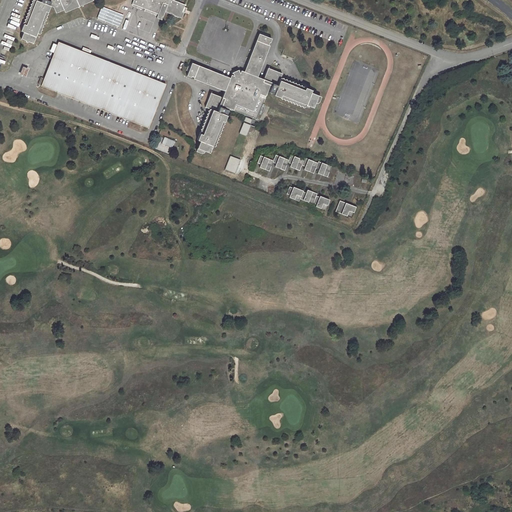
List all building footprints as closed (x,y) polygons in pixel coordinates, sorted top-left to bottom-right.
[(32,0),(20,32),(23,33),(20,39),(32,44),(36,34),(38,35),(49,7),(53,8),(56,14),(63,10),(65,13),(79,7),(93,1),(92,0),(132,0),(130,6),(141,10),(141,8),(144,9),(144,11),(156,16),(156,18),(161,20),(164,12),(180,19),(182,13),(184,14),(185,11),(186,8),(184,8),(183,8),(184,5),(171,0),(32,0)] [(95,19),(116,28),(121,17),(112,13),(100,7),(95,19)] [(254,119),(268,85),(271,86),(268,93),(271,94),(274,87),(276,88),(272,96),(304,108),(305,107),(308,108),(308,107),(312,108),(313,104),(316,104),(318,103),(319,97),(310,93),(311,91),(304,88),(280,78),(281,74),(268,68),(262,80),(256,77),(268,46),(266,45),(268,42),(269,43),(271,39),(270,39),(257,34),(243,72),(240,71),(239,74),(237,70),(231,73),(233,76),(230,75),(229,78),(191,63),(186,76),(190,78),(190,76),(193,78),(193,79),(224,91),(221,98),(210,94),(204,107),(209,109),(197,138),(196,141),(199,142),(195,152),(199,154),(204,153),(204,152),(209,153),(209,151),(211,152),(212,147),(213,147),(226,116),(218,113),(219,111),(226,114),(227,110),(221,108),(221,106),(254,119)] [(128,121),(148,128),(164,84),(57,42),(40,87),(56,92),(128,121)] [(280,55),(293,59),(295,54),(282,50),(280,55)] [(22,66),(19,74),(25,77),(28,69),(22,66)] [(341,97),(334,113),(344,117),(346,113),(350,115),(355,103),(341,97)] [(239,133),(246,136),(252,120),(245,117),(239,133)] [(161,144),(171,148),(174,141),(164,137),(161,144)] [(303,160),(293,156),(290,155),(288,160),(275,155),(273,161),(259,156),(257,163),(260,165),(258,168),(268,171),(271,162),(275,164),(274,167),(284,171),(287,163),(290,164),(289,167),(299,171),(301,166),(304,167),(303,169),(313,173),(314,169),(318,170),(317,173),(327,177),(331,167),(318,162),(317,163),(304,158),(303,160)] [(240,160),(230,156),(224,169),(234,173),(240,160)] [(305,193),(302,192),(302,190),(292,187),(292,188),(289,187),(286,194),(289,195),(288,197),(298,201),(299,199),(315,205),(315,206),(325,210),(329,200),(319,196),(318,197),(315,196),(316,193),(306,190),(305,193)] [(356,207),(339,201),(335,212),(351,218),(356,207)]
